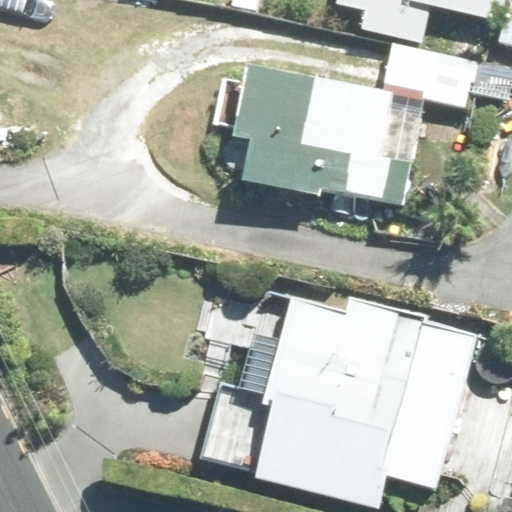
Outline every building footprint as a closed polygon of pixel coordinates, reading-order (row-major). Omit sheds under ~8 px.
[(0,0),(0,18),(26,22),(29,0),(0,0)] [(259,0),(232,0),(232,8),(259,11),(259,0)] [(337,0),(337,4),(367,12),(363,31),(420,44),(430,7),(500,22),(504,0),(337,0)] [(500,44),(511,46),(511,18),(507,18),(500,44)] [(439,81),(477,91),(483,69),(445,58),(439,81)] [(250,144),(242,185),(323,200),(325,190),(406,206),(414,166),(378,159),(391,93),(246,66),(231,141),(250,144)] [(231,353),(205,456),(258,470),(254,482),(380,511),(383,511),(391,480),(438,491),(475,335),(424,322),(424,318),(348,299),(344,314),(267,294),(250,358),(231,353)]
